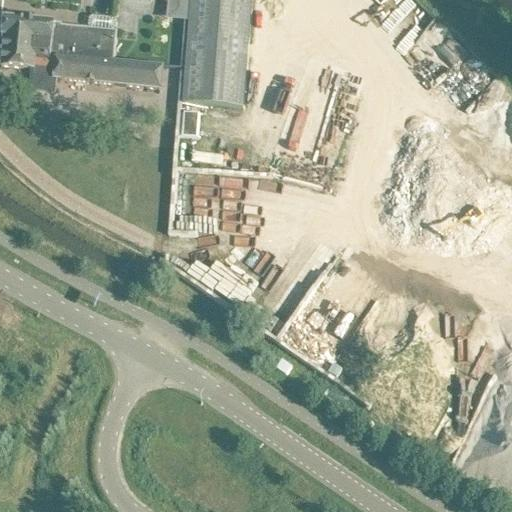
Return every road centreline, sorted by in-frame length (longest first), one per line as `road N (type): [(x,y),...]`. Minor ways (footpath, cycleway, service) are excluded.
road 1 (unknown): [(0,144),(39,180),(155,232),(239,234),(307,218),(384,170),(401,134),(397,76),(388,60),(316,0)]
road 2 (tertiary): [(386,511),(149,355)]
road 3 (unclassified): [(149,355),(115,411),(104,458),(117,499),(132,511)]
road 4 (tertiary): [(149,355),(0,272)]
